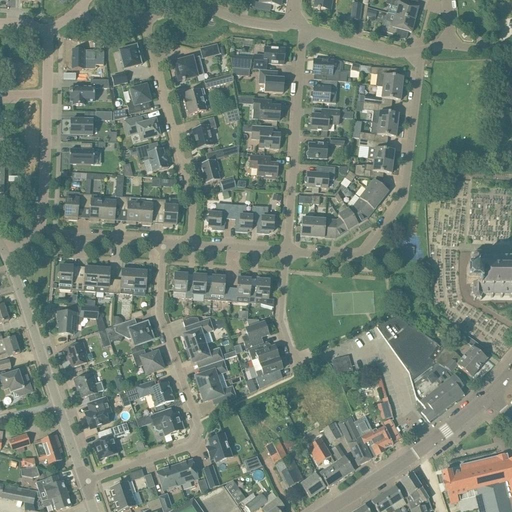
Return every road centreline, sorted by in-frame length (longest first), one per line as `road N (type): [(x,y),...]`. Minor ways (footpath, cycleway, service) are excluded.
road 1 (residential): [(84,479),(190,444),(198,427),(157,312),(163,243)]
road 2 (residential): [(421,49),(401,204),(353,258),(285,250)]
road 3 (unclassified): [(4,252),(84,479)]
road 4 (residential): [(188,243),(192,203),(143,15)]
road 5 (residential): [(285,250),(301,30)]
road 6 (tertiary): [(327,511),(493,390)]
road 7 (residential): [(38,232),(46,33)]
road 8 (residential): [(163,243),(38,232)]
road 9 (residential): [(301,30),(391,52),(421,49)]
